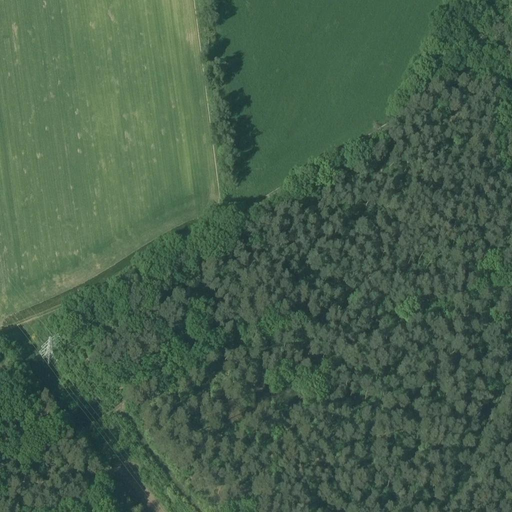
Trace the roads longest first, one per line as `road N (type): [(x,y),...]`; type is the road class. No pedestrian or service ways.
road 1 (track): [(0,334),(90,302),(366,143),(432,86),(447,41)]
road 2 (track): [(207,339),(376,330),(511,279)]
road 3 (track): [(0,501),(55,445),(207,339)]
road 4 (track): [(511,250),(491,148),(447,41)]
road 5 (track): [(511,367),(469,511)]
